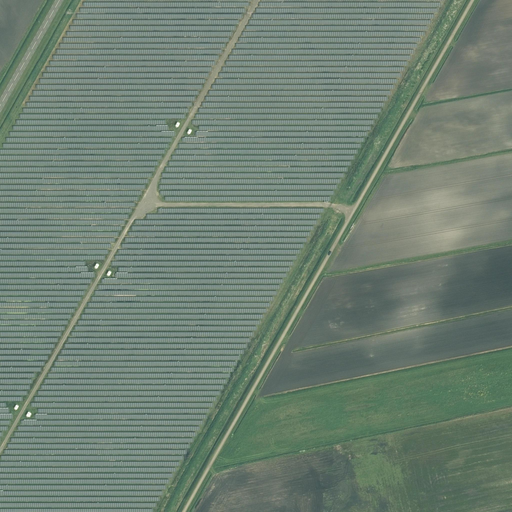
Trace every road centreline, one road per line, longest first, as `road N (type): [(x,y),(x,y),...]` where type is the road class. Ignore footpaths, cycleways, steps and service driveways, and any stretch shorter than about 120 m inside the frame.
road 1 (unclassified): [(183,511),(472,0)]
road 2 (unknown): [(349,216),(324,203),(168,205),(151,198),(256,0)]
road 3 (primary): [(0,106),(60,0)]
